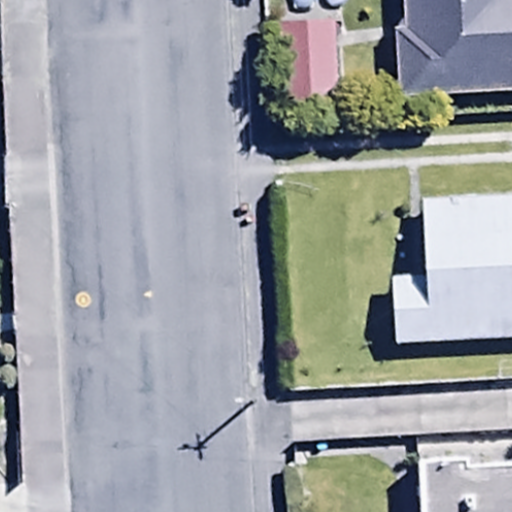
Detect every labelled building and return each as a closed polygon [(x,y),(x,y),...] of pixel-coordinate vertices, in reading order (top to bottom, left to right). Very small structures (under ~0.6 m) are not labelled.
[(22,0),(0,0),(0,107),(27,107),(22,0)] [(511,0),(397,0),(399,27),(386,28),(389,103),(511,98),(511,0)] [(338,24),(276,24),(276,106),(338,106),(338,24)] [(511,196),(419,197),(419,277),(386,278),(386,345),(511,344),(511,196)] [(511,511),(511,448),(412,451),(416,511),(511,511)]
